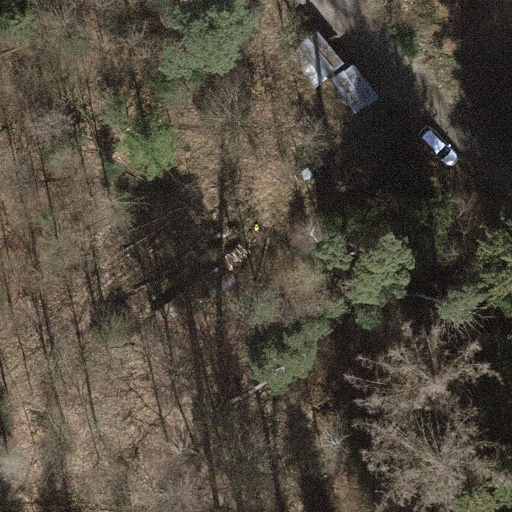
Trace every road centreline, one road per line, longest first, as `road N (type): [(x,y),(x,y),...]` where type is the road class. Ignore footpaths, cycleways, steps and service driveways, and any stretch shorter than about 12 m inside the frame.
road 1 (track): [(511,29),(0,384)]
road 2 (track): [(319,0),(511,194)]
